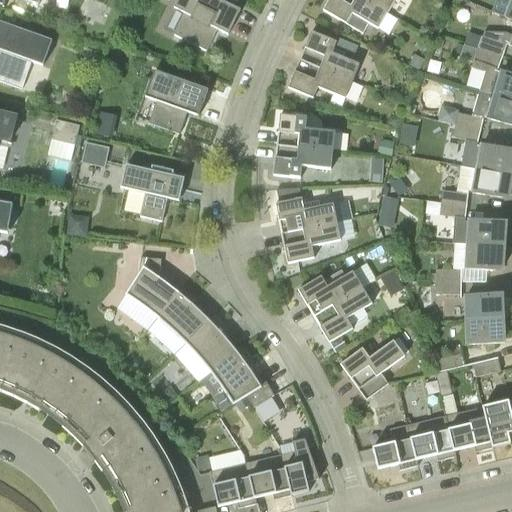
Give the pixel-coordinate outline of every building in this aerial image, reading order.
[(227,37),(232,27),(240,12),(216,0),(179,0),(174,10),(185,16),(174,37),(206,53),(217,31),(227,37)] [(377,31),(387,14),(362,0),(329,0),(323,12),(346,26),(352,16),(377,31)] [(362,0),(387,14),(395,0),(362,0)] [(0,83),(22,91),(31,64),(43,68),(52,42),(0,23),(0,83)] [(299,61),(352,83),(359,66),(332,55),(336,44),(311,33),(299,61)] [(477,51),(502,59),(506,48),(482,39),(477,51)] [(473,62),(498,71),(502,59),(477,51),(473,62)] [(345,101),(352,83),(299,61),(288,90),(313,100),(317,89),(345,101)] [(179,136),(187,114),(198,118),(208,92),(154,73),(145,99),(156,103),(148,125),(179,136)] [(494,96),(511,101),(511,77),(501,74),(494,96)] [(511,101),(494,96),(487,120),(511,127),(511,101)] [(0,141),(9,144),(16,119),(0,115),(0,141)] [(455,126),(480,133),(483,121),(457,115),(455,126)] [(276,147),(333,153),(335,134),(305,131),(307,120),(279,117),(276,147)] [(77,136),(79,130),(56,124),(51,143),(74,149),(75,147),(77,136)] [(452,139),(477,145),(480,133),(455,126),(452,139)] [(81,166),(105,170),(109,151),(85,146),(81,166)] [(333,153),(276,147),(273,177),(300,180),(301,168),(331,172),(333,153)] [(476,170),(511,176),(511,155),(509,155),(510,153),(481,147),(476,170)] [(162,223),(167,200),(179,203),(184,180),(172,178),(173,173),(152,168),(150,173),(126,167),(120,189),(145,195),(140,218),(162,223)] [(511,178),(511,176),(476,170),(472,194),(501,200),(501,198),(508,199),(511,178)] [(440,205),(466,208),(468,196),(442,193),(440,205)] [(393,225),(401,199),(388,195),(379,221),(393,225)] [(281,235),(336,224),(333,206),(304,212),(301,200),(275,206),(281,235)] [(0,234),(7,236),(8,230),(12,206),(0,203),(0,234)] [(439,217),(465,220),(466,208),(440,205),(439,217)] [(467,246),(503,248),(505,227),(498,227),(498,224),(468,222),(467,246)] [(336,224),(281,235),(287,265),(314,260),(311,248),(340,242),(336,224)] [(503,248),(467,246),(465,270),(494,272),(495,270),(502,271),(503,248)] [(176,294),(177,294),(159,280),(161,261),(141,259),(138,277),(126,297),(156,320),(176,294)] [(435,284),(461,284),(461,272),(435,272),(435,284)] [(297,292),(313,318),(362,289),(352,273),(327,288),(321,278),(297,292)] [(435,296),(461,297),(461,284),(435,284),(435,296)] [(208,322),(192,306),(197,301),(182,288),(177,294),(176,294),(156,320),(162,325),(184,345),(208,322)] [(362,289),(313,318),(329,345),(352,331),(346,320),(371,305),(362,289)] [(466,322),(502,320),(501,299),(494,299),(494,297),(465,298),(466,322)] [(210,373),(236,353),(222,336),(227,331),(213,317),(208,322),(184,345),(196,357),(204,366),(210,373)] [(502,320),(466,322),(467,346),(496,345),(496,343),(503,343),(502,320)] [(0,390),(5,393),(13,396),(22,400),(26,403),(33,407),(43,413),(54,420),(61,425),(69,432),(76,439),(81,444),(85,448),(90,444),(101,457),(96,461),(98,464),(103,471),(106,475),(108,479),(111,485),(114,490),(119,498),(121,504),(124,511),(188,511),(188,507),(185,501),(183,495),(181,489),(178,482),(175,476),(170,465),(167,459),(163,453),(160,447),(156,441),(152,435),(149,430),(145,425),(140,419),(134,413),(130,408),(121,398),(112,389),(107,385),(101,380),(96,375),(90,371),(79,363),(73,359),(67,356),(59,351),(50,346),(43,343),(35,339),(26,336),(18,333),(8,329),(0,327),(0,390)] [(362,350),(340,366),(358,392),(380,376),(404,358),(393,343),(369,360),(362,350)] [(261,389),(260,388),(248,369),(254,365),(242,349),(236,353),(210,373),(211,375),(222,390),(226,395),(215,402),(222,413),(247,398),(261,389)] [(446,373),(464,368),(461,356),(435,362),(438,375),(446,373)] [(475,379),(500,373),(497,360),(472,366),(475,379)] [(163,374),(180,389),(190,378),(173,363),(163,374)] [(440,399),(452,396),(446,373),(438,375),(435,375),(440,399)] [(380,376),(358,392),(366,402),(388,386),(380,376)] [(253,409),(274,397),(266,384),(260,388),(261,389),(247,398),(253,409)] [(483,409),(492,450),(510,446),(508,436),(511,434),(511,420),(506,394),(497,396),(499,405),(483,409)] [(475,454),(492,450),(483,409),(445,418),(454,453),(473,448),(475,454)] [(454,453),(445,418),(408,427),(417,462),(436,458),(437,463),(455,459),(454,453)] [(416,462),(417,462),(408,427),(390,432),(393,445),(372,450),(377,472),(398,467),(399,473),(418,468),(416,462)] [(282,457),(291,498),(309,494),(307,484),(318,481),(304,441),(292,444),(294,454),(282,457)] [(274,502),(291,498),(282,457),(246,465),(255,500),(272,496),(274,502)] [(256,506),(255,500),(246,465),(209,474),(217,509),(236,505),(238,510),(256,506)]
